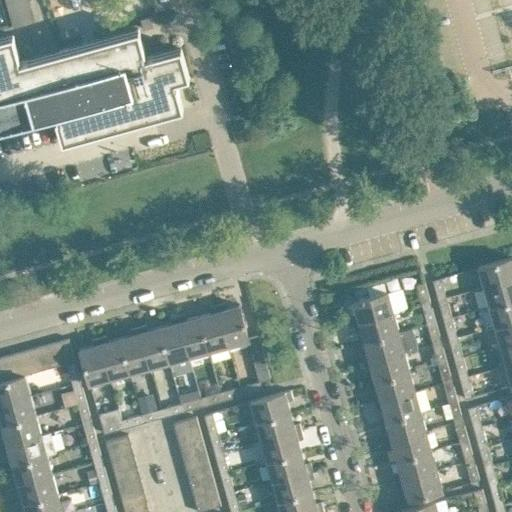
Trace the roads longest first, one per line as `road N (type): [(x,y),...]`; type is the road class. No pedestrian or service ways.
road 1 (residential): [(0,326),(284,248)]
road 2 (residential): [(284,248),(357,511)]
road 3 (residential): [(284,248),(511,185)]
road 4 (unknown): [(354,229),(337,138),(341,26)]
